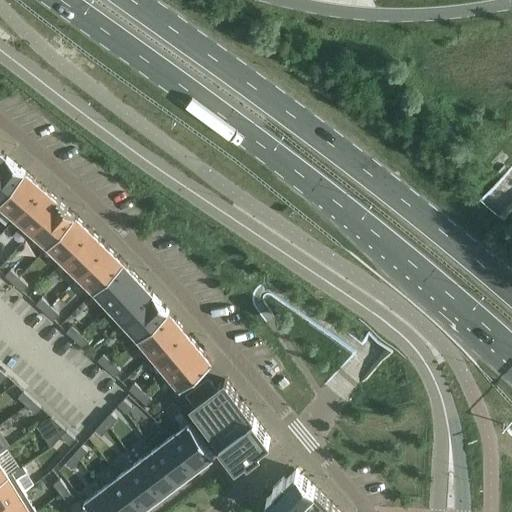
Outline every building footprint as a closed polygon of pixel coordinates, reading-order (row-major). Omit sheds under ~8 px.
[(0,201),(26,171),(8,157),(0,167),(0,201)] [(0,204),(15,217),(43,186),(26,171),(0,201),(0,204)] [(31,232),(59,200),(43,186),(15,217),(31,232)] [(48,246),(76,215),(59,200),(31,232),(48,246)] [(63,261),(92,231),(76,215),(48,246),(63,261)] [(79,276),(108,246),(92,231),(63,261),(79,276)] [(124,262),(108,246),(79,276),(94,291),(124,262)] [(109,307),(139,279),(124,262),(94,291),(109,307)] [(14,283),(19,277),(11,269),(5,275),(14,283)] [(28,285),(19,277),(14,283),(23,290),(28,285)] [(123,323),(154,295),(139,279),(109,307),(123,323)] [(169,311),(154,295),(123,323),(138,339),(169,311)] [(50,305),(42,297),(37,303),(45,311),(50,305)] [(54,319),(59,313),(50,305),(45,311),(54,319)] [(184,329),(169,311),(138,339),(152,355),(184,329)] [(81,333),(72,325),(67,331),(75,339),(81,333)] [(166,372),(198,345),(184,329),(152,355),(166,372)] [(84,347),(89,341),(81,333),(75,339),(84,347)] [(180,389),(212,362),(198,345),(166,372),(180,389)] [(107,367),(112,362),(103,354),(98,359),(107,367)] [(121,369),(112,362),(107,367),(115,375),(121,369)] [(225,379),(215,386),(208,377),(185,394),(193,404),(191,405),(236,464),(246,457),(248,459),(260,450),(258,448),(270,439),(225,379)] [(143,390),(135,382),(129,388),(138,396),(143,390)] [(146,404),(152,398),(143,390),(138,396),(146,404)] [(32,399),(24,391),(18,397),(27,404),(32,399)] [(36,412),(41,406),(32,399),(27,404),(36,412)] [(132,407),(124,399),(118,405),(127,412),(132,407)] [(180,410),(173,402),(167,407),(173,416),(180,410)] [(109,426),(117,417),(111,412),(103,421),(109,426)] [(101,435),(109,426),(103,421),(96,429),(101,435)] [(66,430),(58,422),(52,428),(61,435),(66,430)] [(214,455),(189,422),(171,436),(196,469),(214,455)] [(75,438),(66,430),(61,435),(70,443),(75,438)] [(196,469),(171,436),(153,449),(179,482),(196,469)] [(79,459),(87,450),(81,445),(74,453),(79,459)] [(179,482),(153,449),(136,462),(161,495),(179,482)] [(72,467),(79,459),(74,453),(66,462),(72,467)] [(0,479),(8,474),(0,462),(0,479)] [(161,495),(136,462),(119,475),(144,508),(161,495)] [(339,511),(296,469),(286,479),(284,477),(273,488),(275,490),(266,499),(279,511),(339,511)] [(0,505),(20,494),(8,474),(0,479),(0,505)] [(138,511),(144,508),(119,475),(102,488),(120,511),(138,511)] [(61,493),(67,488),(60,479),(54,483),(61,493)] [(74,497),(67,488),(61,493),(68,502),(74,497)] [(120,511),(102,488),(84,502),(88,508),(91,511),(120,511)] [(31,511),(20,494),(0,505),(0,511),(31,511)]
